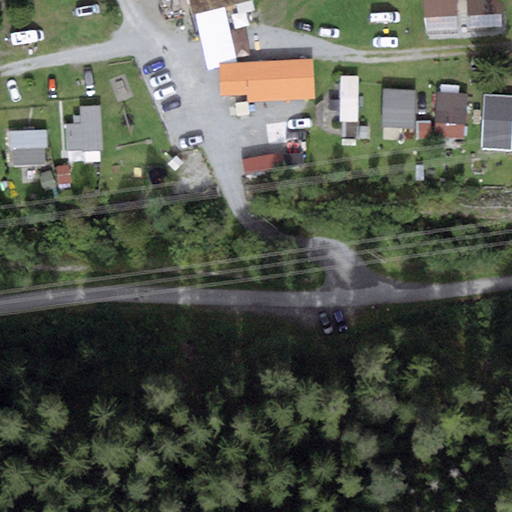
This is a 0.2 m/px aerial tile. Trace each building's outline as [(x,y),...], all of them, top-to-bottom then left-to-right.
[(196,0),(201,17),(258,5),(257,0),(196,0)] [(473,20),(471,0),(423,0),(425,24),(473,20)] [(425,36),(456,36),(456,25),(425,25),(425,36)] [(270,72),(219,80),(226,116),(276,107),(270,72)] [(341,128),(356,128),(356,83),(341,83),(341,128)] [(415,144),(415,97),(384,97),(383,144),(415,144)] [(511,155),(511,98),(482,99),(481,155),(511,155)] [(100,153),(97,113),(83,114),(85,153),(100,153)] [(6,138),(9,176),(47,172),(43,135),(6,138)]
